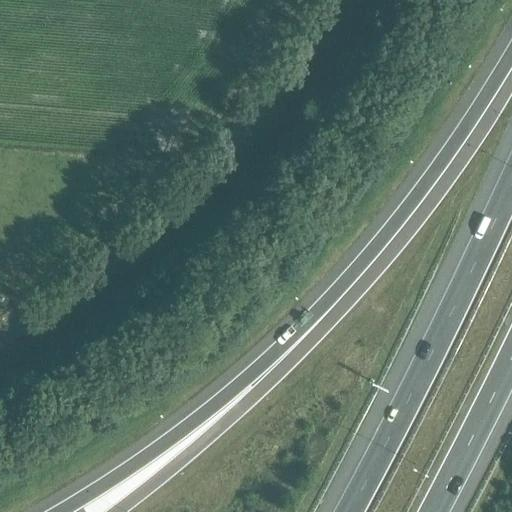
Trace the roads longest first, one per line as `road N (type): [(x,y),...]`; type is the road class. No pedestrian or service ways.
road 1 (motorway): [(511,53),(430,176),(302,331),(155,449),(59,511)]
road 2 (unclassified): [(0,338),(91,276),(207,176),(290,72),(333,0)]
road 3 (motorway): [(511,191),(351,511)]
road 4 (motorway): [(439,511),(511,365)]
